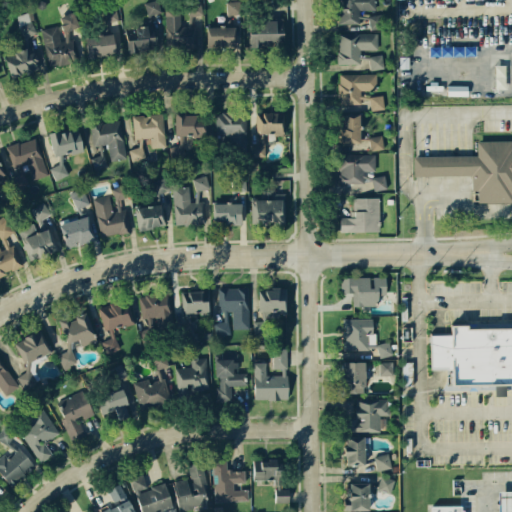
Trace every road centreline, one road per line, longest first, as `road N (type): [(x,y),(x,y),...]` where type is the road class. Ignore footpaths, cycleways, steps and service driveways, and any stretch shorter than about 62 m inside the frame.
road 1 (residential): [(313,511),(309,0)]
road 2 (residential): [(0,309),(98,268),(175,253),(493,251)]
road 3 (residential): [(0,113),(139,80),(311,74)]
road 4 (residential): [(30,511),(84,469),(139,443),(196,431),(315,428)]
